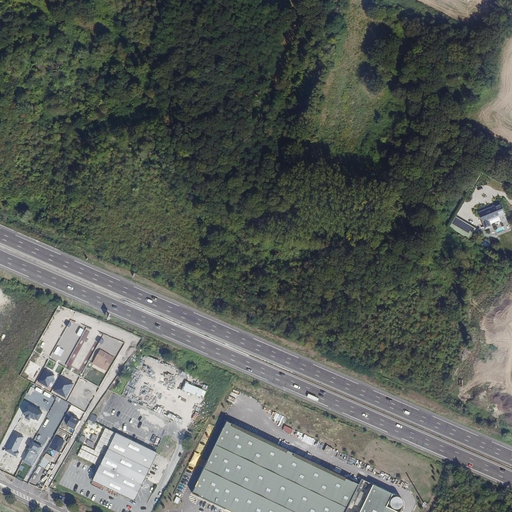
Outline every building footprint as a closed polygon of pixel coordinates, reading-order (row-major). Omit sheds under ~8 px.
[(480,212),(483,221),(489,219),(504,213),(502,205),(480,212)] [(111,356),(102,351),(94,365),(103,370),(111,356)] [(42,367),(45,361),(38,357),(34,362),(42,367)] [(66,396),(70,389),(60,383),(56,390),(66,396)] [(185,383),(183,390),(203,398),(206,391),(185,383)] [(42,414),(28,405),(24,413),(27,416),(26,418),(29,420),(31,418),(34,420),(35,419),(39,421),(42,414)] [(80,421),(72,416),(67,426),(75,430),(80,421)] [(282,416),(277,426),(282,428),(287,418),(282,416)] [(227,422),(193,494),(229,511),(401,511),(404,507),(404,502),(402,499),(399,497),(362,480),(359,485),(227,422)] [(285,425),(283,430),(291,434),(293,429),(285,425)] [(17,451),(24,437),(14,433),(5,451),(17,457),(19,453),(17,451)] [(134,501),(157,453),(116,433),(93,481),(113,491),(124,496),(134,501)] [(61,447),(64,441),(56,437),(51,446),(54,448),(53,449),(59,452),(61,447)] [(42,447),(32,441),(22,460),(32,466),(42,447)] [(45,467),(52,456),(46,453),(39,463),(45,467)] [(38,466),(35,473),(40,476),(44,470),(38,466)]
